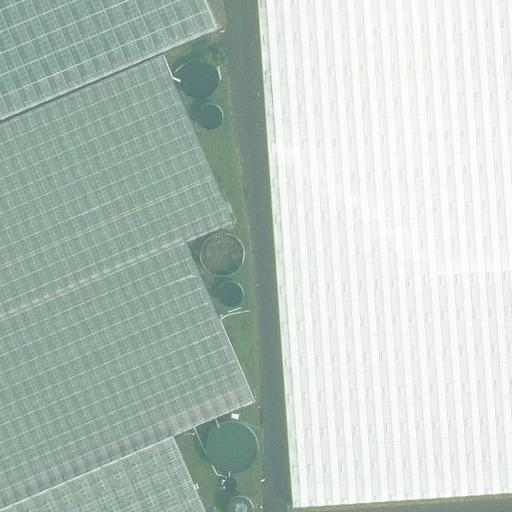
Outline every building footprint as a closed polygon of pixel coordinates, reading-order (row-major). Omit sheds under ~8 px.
[(0,0),(0,118),(218,27),(206,0),(0,0)] [(511,0),(258,0),(293,506),(511,491),(511,0)] [(222,75),(221,68),(219,64),(216,61),(210,56),(202,54),(194,55),(187,60),(183,66),(181,70),(181,74),(182,82),(184,86),(186,89),(193,94),(201,95),(208,94),(211,93),(215,90),(218,87),(220,83),(221,79),(222,75)] [(0,125),(0,511),(204,511),(172,434),(252,400),(226,337),(187,240),(221,225),(233,221),(164,57),(0,125)] [(249,256),(249,255),(247,248),(244,242),(238,237),(233,235),(229,234),(222,235),(218,237),(215,239),(211,242),(209,246),(208,250),(207,254),(208,261),(212,268),(218,273),(222,275),(226,276),(233,275),(240,272),(244,268),(247,264),(249,256)] [(252,455),(252,454),(252,450),(251,445),(246,439),(240,434),(235,432),(231,431),(227,431),(221,433),(214,437),(211,441),(208,445),(207,453),(207,457),(208,462),(210,466),(212,469),(219,474),(228,477),(232,477),(238,475),(245,470),(250,464),(252,459),(252,455)]
